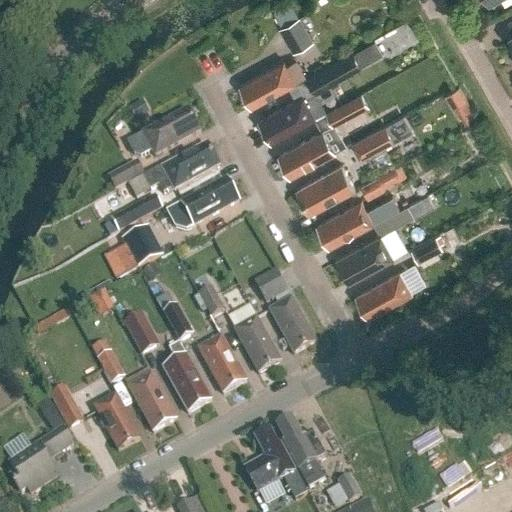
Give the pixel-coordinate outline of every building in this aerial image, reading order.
[(279,28),(293,53),(314,42),(300,17),(279,28)] [(353,51),(307,78),(316,94),(362,67),(362,66),(367,63),(366,62),(379,55),(372,43),(360,50),(359,49),(354,52),(353,51)] [(253,108),(296,84),(284,63),(241,87),(253,108)] [(462,104),(467,101),(459,87),(445,95),(453,109),(454,108),(464,126),(472,122),(462,104)] [(272,142),(315,119),(303,97),(260,120),(272,142)] [(334,125),(355,114),(349,103),(328,114),(334,125)] [(137,123),(147,118),(141,106),(130,111),(137,123)] [(157,161),(202,136),(189,113),(144,137),(144,138),(129,146),(136,159),(143,161),(154,155),(157,161)] [(478,138),(485,134),(478,122),(471,126),(478,138)] [(394,142),(385,125),(374,132),(350,145),(359,161),(365,158),(383,148),(386,147),(394,142)] [(292,178),(334,154),(322,132),(280,156),(292,178)] [(485,137),(475,143),(478,149),(488,143),(485,137)] [(177,195),(220,171),(207,148),(165,171),(164,169),(146,179),(153,193),(161,188),(166,197),(175,192),(177,195)] [(119,192),(146,177),(139,165),(112,180),(119,192)] [(342,165),(297,190),(310,214),(355,189),(342,165)] [(368,198),(384,189),(378,178),(362,187),(368,198)] [(188,234),(240,205),(228,184),(169,216),(177,231),(188,234)] [(425,197),(408,206),(414,218),(431,209),(425,197)] [(137,226),(163,211),(156,198),(130,212),(111,223),(119,236),(137,226)] [(361,202),(319,226),(331,247),(394,212),(388,200),(367,212),(361,202)] [(390,232),(414,218),(408,206),(383,220),(390,232)] [(149,230),(123,243),(126,249),(116,254),(128,278),(138,273),(164,259),(149,230)] [(395,259),(382,236),(337,260),(350,283),(395,259)] [(418,263),(443,249),(436,237),(411,250),(418,263)] [(153,287),(162,277),(151,266),(142,276),(153,287)] [(369,317),(412,294),(400,272),(357,296),(369,317)] [(296,358),(317,346),(278,275),(257,286),(269,308),(277,303),(281,310),(272,315),(296,358)] [(208,313),(212,321),(225,313),(213,290),(199,298),(200,299),(208,313)] [(99,320),(115,312),(105,294),(89,302),(99,320)] [(208,313),(200,299),(194,301),(202,316),(208,313)] [(261,377),(282,366),(258,322),(251,309),(229,321),(237,334),(261,377)] [(196,339),(179,310),(165,318),(182,347),(196,339)] [(161,350),(143,316),(124,326),(142,359),(161,350)] [(226,397),(247,385),(223,342),(202,353),(226,397)] [(93,352),(113,388),(126,380),(106,344),(93,352)] [(167,373),(191,416),(212,404),(181,348),(170,354),(177,367),(167,373)] [(129,392),(154,436),(179,423),(154,379),(129,392)] [(85,426),(66,391),(51,400),(70,434),(85,426)] [(120,454),(141,443),(118,399),(96,411),(103,424),(102,428),(105,433),(108,433),(120,454)] [(31,498),(60,479),(50,465),(75,449),(64,432),(66,431),(47,403),(37,409),(56,437),(10,467),(17,477),(11,481),(21,497),(28,493),(31,498)] [(310,492),(326,483),(316,465),(326,460),(313,436),(303,441),(293,422),(279,430),(287,445),(285,446),(310,492)] [(267,461),(259,465),(247,472),(260,497),(285,483),(297,504),(309,498),(282,448),(280,449),(271,434),(257,442),(267,461)] [(346,480),(357,474),(349,460),(338,466),(346,480)] [(350,507),(364,500),(352,478),(339,486),(350,507)] [(196,511),(192,503),(178,511),(196,511)]
